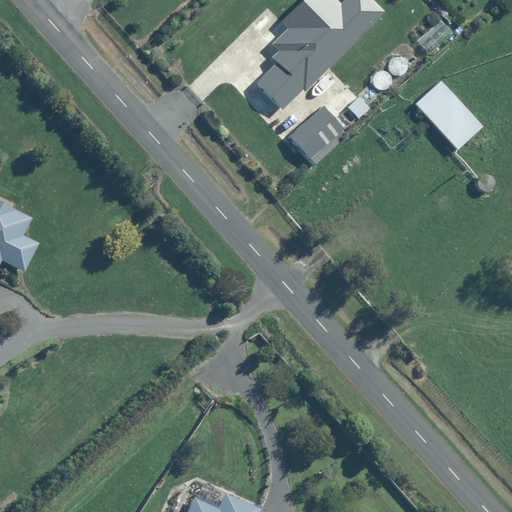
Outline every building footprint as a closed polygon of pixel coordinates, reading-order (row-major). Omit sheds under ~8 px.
[(280,114),(382,13),(369,0),(340,0),(337,4),(332,0),(302,0),(279,23),(285,29),(267,46),(276,55),(268,64),(272,67),(253,86),(280,114)] [(480,127),(436,83),(411,107),(455,151),(480,127)] [(341,131),(320,108),(288,139),(309,162),(341,131)] [(0,261),(1,259),(25,272),(40,245),(22,235),(33,216),(0,198),(0,261)] [(448,322),(481,290),(450,257),(455,252),(444,238),(454,230),(435,209),(382,256),(409,284),(405,288),(435,319),(440,314),(448,322)] [(186,511),(264,511),(265,510),(227,493),(220,508),(194,496),(186,511)]
